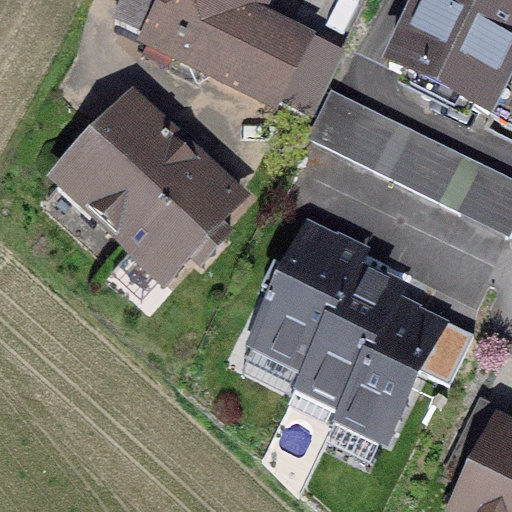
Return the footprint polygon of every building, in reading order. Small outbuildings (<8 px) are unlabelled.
[(345,64),(264,27),(205,0),(126,0),(112,31),(143,45),(136,60),(278,125),(283,114),(315,129),(345,64)] [(205,0),(264,27),(276,0),(205,0)] [(511,0),(421,0),(380,84),(491,137),(501,116),(511,121),(511,0)] [(307,149),(379,184),(404,132),(333,97),(307,149)] [(252,208),(133,100),(46,196),(124,266),(111,281),(141,309),(155,294),(165,303),(190,276),(201,286),(236,248),(225,238),(252,208)] [(473,166),(404,132),(379,184),(448,218),(473,166)] [(511,241),(511,184),(473,166),(448,218),(509,248),(511,241)] [(369,247),(306,218),(247,345),(254,348),(243,371),(291,393),(331,307),(340,311),(362,262),(369,247)] [(406,283),(362,262),(340,311),(331,307),(291,393),(286,404),(331,425),(370,342),(377,346),(400,296),(406,283)] [(449,319),(400,296),(377,346),(370,342),(331,425),(324,441),(370,463),(379,444),(389,449),(449,319)] [(511,411),(480,396),(454,450),(469,458),(443,511),(511,511),(511,417),(509,417),(511,411)]
